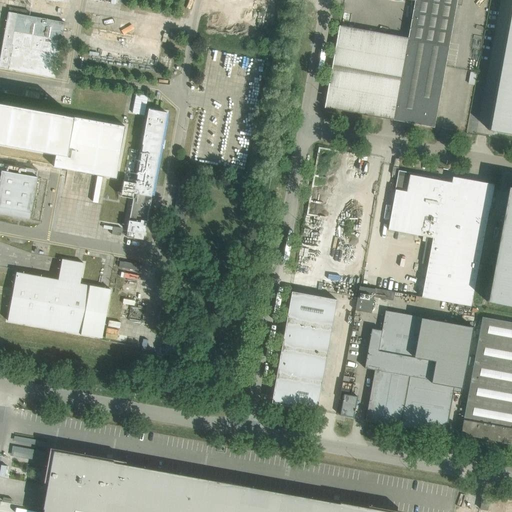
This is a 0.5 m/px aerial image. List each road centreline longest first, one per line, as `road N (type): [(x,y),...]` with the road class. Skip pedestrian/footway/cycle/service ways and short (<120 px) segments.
road 1 (unknown): [(471,504),(0,419)]
road 2 (unclassified): [(242,430),(299,128)]
road 3 (unclassified): [(511,479),(242,430)]
road 4 (unclassified): [(242,430),(0,385)]
road 5 (unclassified): [(511,167),(299,128)]
road 6 (unclassified): [(299,128),(325,0)]
